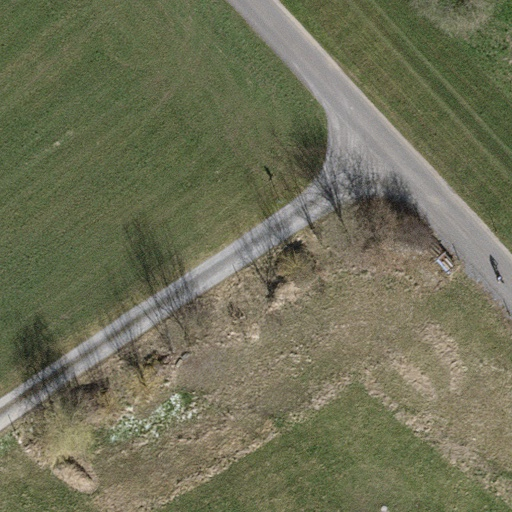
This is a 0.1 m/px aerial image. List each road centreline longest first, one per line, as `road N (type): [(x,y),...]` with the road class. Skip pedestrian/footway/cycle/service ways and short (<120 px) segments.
road 1 (track): [(390,151),(0,419)]
road 2 (unclassified): [(249,0),(511,281)]
